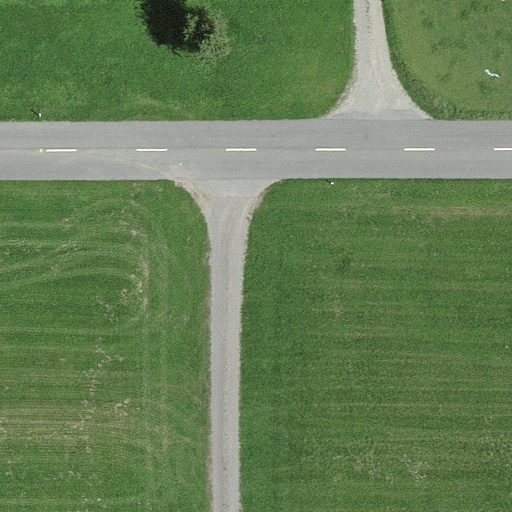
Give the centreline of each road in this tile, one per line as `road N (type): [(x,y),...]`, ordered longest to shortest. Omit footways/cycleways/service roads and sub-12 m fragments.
road 1 (tertiary): [(511,150),(0,153)]
road 2 (track): [(228,511),(228,153)]
road 3 (track): [(388,151),(369,0)]
